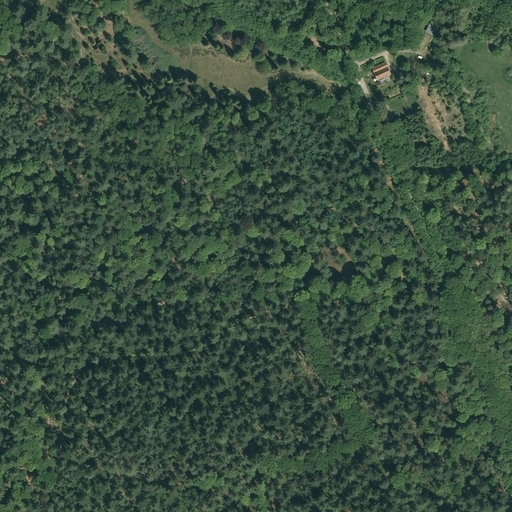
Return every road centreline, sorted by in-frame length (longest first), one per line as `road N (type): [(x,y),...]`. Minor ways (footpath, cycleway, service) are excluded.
road 1 (unclassified): [(511,417),(324,0)]
road 2 (track): [(487,276),(409,168)]
